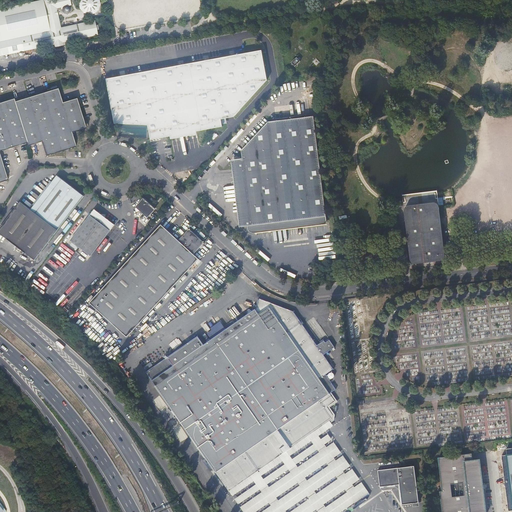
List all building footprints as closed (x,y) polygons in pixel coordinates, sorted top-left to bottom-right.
[(81,38),(78,24),(60,28),(56,8),(61,7),(61,9),(63,9),(63,11),(64,12),(65,13),(67,13),(68,13),(69,12),(70,11),(70,9),(70,8),(69,7),(68,6),(67,6),(66,6),(64,0),(43,0),(44,0),(43,1),(0,9),(0,55),(23,51),(32,49),(54,44),(55,46),(63,45),(62,42),(81,38)] [(79,0),(78,3),(80,8),(83,13),(89,14),(94,13),(99,10),(100,4),(99,0),(79,0)] [(94,21),(84,23),(87,37),(96,35),(94,26),(95,25),(94,21)] [(84,23),(78,24),(81,38),(87,37),(84,23)] [(267,80),(262,51),(108,79),(116,123),(144,124),(147,138),(166,134),(166,135),(219,123),(218,115),(231,114),(267,80)] [(298,57),(293,61),(296,65),(301,60),(298,57)] [(0,182),(7,180),(0,158),(0,151),(25,143),(26,145),(41,141),(45,155),(75,146),(70,131),(86,126),(76,98),(62,102),(57,87),(13,101),(12,99),(0,102),(0,182)] [(241,158),(234,159),(242,225),(246,225),(246,226),(246,228),(247,229),(248,230),(249,231),(250,232),(251,232),(252,232),(253,232),(254,232),(254,230),(326,222),(314,116),(266,121),(240,150),(241,158)] [(57,175),(52,182),(57,185),(36,213),(32,210),(20,202),(0,231),(0,233),(37,261),(59,231),(84,195),(57,175)] [(57,185),(52,182),(32,210),(36,213),(57,185)] [(446,255),(438,193),(438,190),(403,195),(403,197),(411,259),(411,260),(412,260),(412,261),(412,262),(413,262),(414,263),(415,263),(416,263),(430,261),(442,260),(443,259),(444,259),(444,258),(445,258),(445,257),(446,255)] [(155,208),(143,198),(136,206),(148,216),(155,208)] [(91,255),(115,224),(95,208),(71,239),(91,255)] [(161,224),(90,302),(128,336),(197,256),(192,252),(201,241),(202,241),(202,240),(201,240),(189,229),(188,229),(178,240),(161,224)] [(202,247),(207,252),(214,244),(209,240),(202,247)] [(216,473),(227,489),(231,489),(332,419),(333,415),(327,407),(335,401),(330,394),(330,393),(336,389),(330,380),(331,379),(332,379),(333,378),(334,378),(334,377),(334,376),(334,375),(334,374),(333,373),(332,373),(332,372),(331,372),(330,373),(329,373),(329,374),(328,374),(327,376),(326,375),(334,369),(324,355),(335,347),(330,339),(326,342),(324,340),(317,345),(294,311),(260,298),(256,308),(253,310),(249,309),(247,314),(204,344),(198,336),(146,372),(152,380),(155,385),(216,473)] [(231,489),(227,489),(229,491),(243,511),(344,511),(370,494),(333,441),(340,436),(331,423),(334,420),(335,415),(330,407),(338,402),(331,393),(330,394),(335,401),(327,407),(333,415),(332,419),(231,489)] [(472,453),(439,458),(443,491),(440,491),(442,511),(486,511),(480,459),(473,460),(472,453)] [(419,502),(417,488),(414,466),(412,466),(412,465),(410,465),(410,466),(378,470),(380,487),(400,485),(401,498),(402,505),(419,502)]
